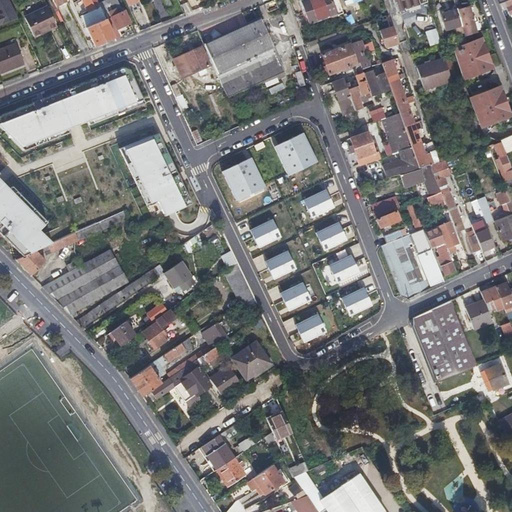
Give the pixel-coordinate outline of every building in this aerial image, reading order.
[(8,0),(0,0),(0,27),(17,19),(8,0)] [(89,22),(105,15),(99,3),(97,0),(83,0),(89,12),(83,15),(87,24),(89,22)] [(112,31),(115,29),(110,17),(121,12),(115,0),(104,0),(99,3),(105,15),(106,19),(112,31)] [(162,0),(167,10),(170,9),(172,8),(168,0),(162,0)] [(332,0),(306,0),(301,2),(310,25),(338,15),(332,0)] [(393,0),(397,12),(428,2),(427,0),(393,0)] [(511,0),(498,0),(500,4),(508,0),(511,0),(511,4),(508,6),(511,14),(511,13),(511,0)] [(469,6),(456,9),(461,25),(464,37),(477,32),(469,6)] [(27,19),(31,28),(36,37),(58,27),(48,8),(27,19)] [(456,9),(448,12),(440,14),(445,29),(461,25),(456,9)] [(110,17),(115,29),(130,22),(124,10),(121,12),(110,17)] [(348,27),(355,24),(352,14),(345,16),(348,27)] [(105,15),(89,22),(91,26),(106,19),(105,15)] [(114,36),(112,31),(106,19),(91,26),(86,28),(94,46),(114,36)] [(228,98),(256,85),(285,72),(261,20),(203,46),(228,98)] [(392,26),(386,28),(380,31),(386,48),(398,43),(392,26)] [(428,45),(439,43),(436,28),(425,30),(428,45)] [(490,61),(487,62),(483,63),(478,49),(473,51),(469,39),(455,45),(463,71),(462,72),(479,115),(488,111),(490,118),(506,111),(503,105),(507,104),(490,61)] [(351,44),(354,54),(358,64),(360,63),(363,70),(369,67),(360,41),(351,44)] [(0,50),(0,74),(27,64),(19,43),(0,50)] [(382,63),(398,111),(418,168),(421,167),(429,164),(391,52),(384,54),(380,43),(375,45),(381,63),(382,63)] [(325,65),(354,54),(351,44),(321,54),(325,65)] [(200,46),(191,50),(181,55),(190,73),(209,65),(200,46)] [(354,54),(325,65),(314,69),(316,74),(327,70),(329,74),(358,64),(354,54)] [(417,69),(420,80),(423,90),(457,79),(451,58),(417,69)] [(124,65),(0,108),(0,123),(22,145),(140,98),(124,65)] [(294,73),(300,86),(305,83),(299,71),(294,73)] [(358,85),(347,89),(355,109),(362,106),(358,96),(370,91),(363,71),(355,75),(358,85)] [(373,94),(381,92),(389,89),(383,72),(367,78),(373,94)] [(355,109),(347,89),(343,78),(331,82),(343,115),(355,110),(355,109)] [(282,81),(268,89),(272,96),(286,89),(282,81)] [(380,118),(378,113),(376,108),(369,111),(373,121),(380,118)] [(418,168),(398,111),(384,117),(390,133),(387,134),(389,142),(393,152),(399,150),(402,158),(382,164),(387,177),(418,168)] [(381,118),(387,134),(390,133),(384,117),(381,118)] [(510,126),(507,118),(501,121),(504,128),(510,126)] [(315,157),(303,130),(272,144),(286,175),(314,162),(317,167),(319,166),(315,157)] [(381,155),(379,150),(376,145),(374,146),(369,130),(349,138),(359,164),(381,155)] [(192,202),(158,131),(120,149),(146,206),(156,202),(162,216),(192,202)] [(497,157),(496,157),(496,158),(504,179),(507,177),(509,182),(511,181),(511,168),(501,140),(491,143),(497,157)] [(387,154),(393,152),(389,142),(383,144),(387,154)] [(234,200),(265,187),(251,155),(221,168),(234,200)] [(430,166),(440,192),(444,201),(448,211),(455,208),(447,187),(448,186),(445,177),(452,175),(446,160),(430,166)] [(430,164),(429,164),(421,167),(421,168),(401,174),(406,186),(423,181),(423,180),(426,179),(432,195),(440,192),(430,166),(430,164)] [(47,220),(0,175),(0,232),(22,255),(52,240),(39,228),(47,220)] [(301,197),(309,218),(334,209),(327,188),(301,197)] [(505,190),(501,192),(496,193),(501,204),(509,201),(505,190)] [(444,201),(440,192),(432,195),(427,197),(430,206),(444,201)] [(386,206),(385,203),(383,200),(370,205),(372,211),(370,212),(372,218),(393,210),(391,204),(386,206)] [(409,210),(418,230),(423,228),(414,204),(405,208),(407,211),(409,210)] [(80,241),(129,219),(125,210),(76,232),(80,241)] [(216,218),(211,211),(185,229),(175,236),(180,244),(216,218)] [(377,218),(379,223),(381,228),(400,221),(396,211),(377,218)] [(482,226),(487,224),(482,212),(477,214),(482,226)] [(511,213),(504,217),(495,221),(502,241),(511,236),(511,213)] [(454,228),(458,227),(462,225),(458,215),(450,218),(454,228)] [(258,248),(282,237),(272,217),(249,229),(258,248)] [(315,232),(323,251),(347,240),(339,221),(315,232)] [(447,248),(452,246),(458,244),(449,222),(438,226),(439,228),(445,244),(447,248)] [(81,327),(105,311),(129,295),(221,232),(217,223),(75,321),(81,327)] [(380,245),(389,266),(397,287),(409,282),(410,284),(440,272),(432,250),(425,232),(423,228),(418,230),(402,236),(386,242),(380,245)] [(432,250),(438,247),(444,264),(442,265),(445,275),(456,271),(452,261),(450,261),(444,245),(445,244),(439,228),(425,232),(432,250)] [(481,251),(487,249),(493,246),(486,230),(475,234),(481,250),(481,251)] [(384,237),(386,242),(402,236),(400,231),(384,237)] [(474,252),(481,250),(475,234),(473,231),(467,234),(474,252)] [(49,244),(51,249),(53,253),(80,241),(76,232),(49,244)] [(360,273),(355,259),(363,256),(358,243),(345,248),(348,255),(328,263),(336,283),(360,273)] [(272,279),(297,269),(289,249),(264,259),(272,279)] [(15,260),(23,268),(31,277),(47,261),(36,250),(35,251),(20,257),(15,260)] [(74,311),(98,297),(123,283),(125,276),(110,250),(83,265),(71,272),(43,288),(72,318),(76,314),(74,311)] [(225,268),(236,263),(231,250),(220,255),(225,268)] [(457,252),(465,271),(471,269),(463,250),(457,252)] [(68,266),(71,272),(83,265),(79,259),(68,266)] [(226,278),(231,290),(236,301),(248,296),(238,273),(226,278)] [(288,311),(312,300),(303,280),(279,291),(288,311)] [(511,298),(506,283),(496,287),(504,308),(506,313),(511,311),(509,304),(511,303),(511,298)] [(350,317),(373,305),(363,285),(339,297),(350,317)] [(504,308),(496,287),(480,294),(483,301),(484,304),(488,302),(492,310),(495,308),(496,311),(504,308)] [(411,323),(422,350),(464,333),(457,317),(451,300),(414,317),(411,323)] [(491,322),(484,304),(483,301),(464,308),(473,329),(491,322)] [(162,303),(156,308),(150,313),(155,318),(166,309),(162,303)] [(154,348),(161,343),(167,338),(160,328),(168,322),(166,320),(171,316),(167,311),(154,320),(156,322),(142,332),(154,348)] [(294,323),(304,343),(328,332),(318,312),(294,323)] [(121,346),(128,340),(135,335),(125,321),(110,332),(121,346)] [(228,339),(222,331),(217,323),(211,327),(222,343),(228,339)] [(507,340),(511,338),(511,327),(510,323),(502,327),(507,340)] [(464,333),(422,350),(435,382),(476,364),(464,333)] [(167,373),(169,377),(201,356),(215,347),(219,345),(216,341),(167,373)] [(150,390),(160,383),(157,379),(160,377),(162,369),(160,366),(185,349),(181,343),(129,378),(141,396),(150,390)] [(251,378),(250,377),(249,376),(267,364),(254,344),(229,361),(243,383),(251,378)] [(201,356),(204,360),(207,364),(220,355),(215,347),(201,356)] [(493,390),(500,387),(508,384),(499,364),(484,370),(493,390)] [(197,367),(190,372),(182,377),(185,380),(174,388),(185,403),(190,399),(193,404),(199,400),(196,396),(210,387),(197,367)] [(209,380),(215,389),(221,398),(240,385),(228,367),(209,380)] [(168,390),(162,382),(160,383),(150,390),(155,399),(168,390)] [(511,411),(500,417),(511,440),(511,411)] [(267,421),(271,430),(275,440),(292,433),(284,413),(267,421)] [(215,470),(234,458),(218,435),(198,449),(204,458),(206,456),(215,470)] [(253,437),(250,439),(247,441),(246,439),(238,444),(243,451),(257,442),(253,437)] [(238,464),(234,458),(215,470),(227,487),(245,474),(241,469),(238,464)] [(252,477),(262,491),(264,494),(284,481),(273,464),(252,477)] [(384,511),(385,511),(359,474),(319,501),(325,510),(322,511),(384,511)] [(259,493),(262,491),(252,477),(249,480),(259,493)] [(287,501),(294,511),(314,511),(317,510),(306,494),(287,501)]
